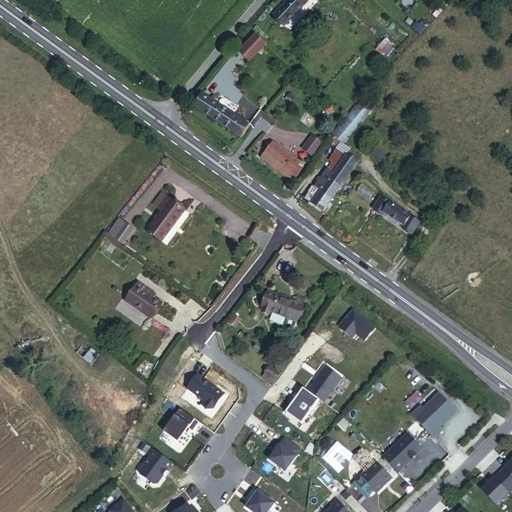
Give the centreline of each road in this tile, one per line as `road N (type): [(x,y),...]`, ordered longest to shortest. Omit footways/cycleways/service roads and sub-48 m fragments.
road 1 (secondary): [(156,121),(0,6)]
road 2 (secondary): [(435,323),(292,218)]
road 3 (secondary): [(292,218),(156,121)]
road 4 (unclassified): [(156,121),(262,0)]
road 5 (residential): [(195,343),(260,389),(219,458)]
road 6 (residential): [(292,218),(195,343)]
road 7 (residential): [(419,511),(511,420)]
